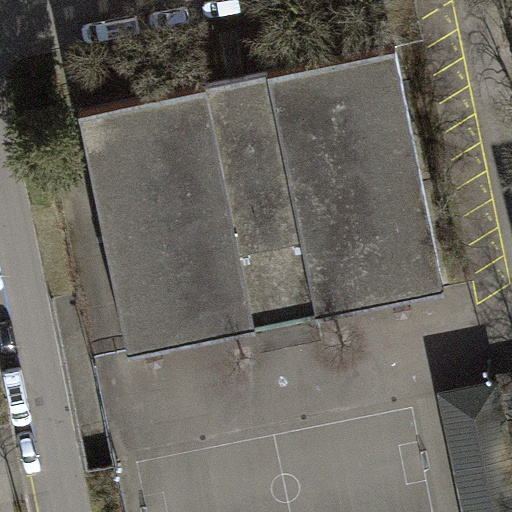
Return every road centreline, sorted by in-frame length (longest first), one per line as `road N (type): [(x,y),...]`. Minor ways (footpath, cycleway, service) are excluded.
road 1 (residential): [(0,216),(58,511)]
road 2 (residential): [(151,0),(0,33)]
